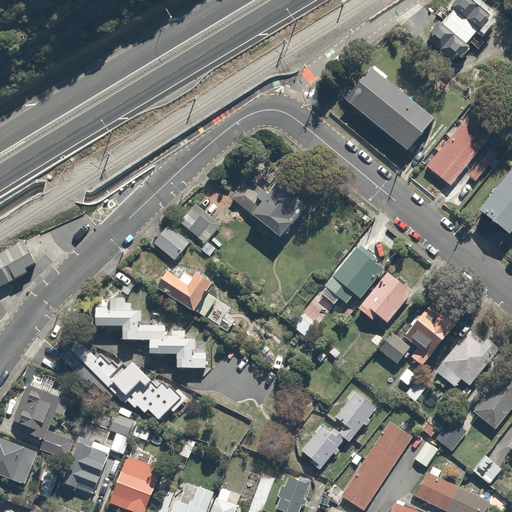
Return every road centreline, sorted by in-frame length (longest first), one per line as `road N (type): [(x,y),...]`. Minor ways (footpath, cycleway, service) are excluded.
road 1 (tertiary): [(511,294),(300,122),(269,109),(208,145),(53,289),(0,358)]
road 2 (trunk): [(293,0),(0,177)]
road 3 (trunk): [(0,140),(231,0)]
